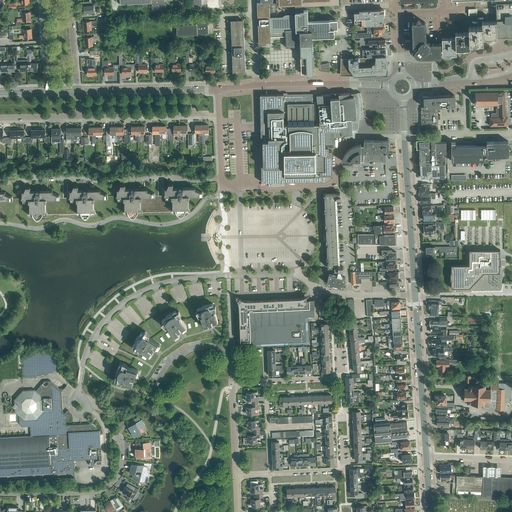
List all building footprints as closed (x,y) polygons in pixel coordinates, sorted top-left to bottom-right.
[(16,8),(16,5),(21,4),(21,5),(29,4),(28,0),(21,0),(21,2),(15,2),(15,3),(8,3),(9,9),(16,8)] [(129,17),(125,17),(126,37),(153,37),(152,24),(144,24),(144,16),(144,13),(160,13),(161,14),(162,15),(164,15),(165,15),(166,15),(167,14),(168,14),(168,13),(169,12),(170,11),(170,10),(170,9),(170,8),(169,7),(168,6),(168,5),(166,5),(166,2),(165,2),(164,0),(127,0),(128,5),(129,5),(129,17)] [(189,0),(190,8),(202,7),(202,0),(189,0)] [(219,8),(218,0),(206,0),(207,9),(219,8)] [(275,0),(276,2),(273,2),(272,0),(260,0),(260,3),(257,3),(257,12),(258,43),(259,43),(271,42),(271,37),(285,36),(286,47),(292,47),(292,48),(293,48),(294,49),(295,49),(295,48),(296,48),(296,47),(300,47),(301,70),(301,73),(306,73),(306,75),(314,75),(314,69),(312,40),(312,37),(334,36),(334,35),(334,29),(337,29),(337,20),(333,20),(323,20),(320,20),(313,21),(308,21),(308,13),(307,10),(304,10),(302,10),(302,6),(310,6),(320,5),(331,5),(337,5),(338,5),(338,0),(275,0)] [(511,1),(496,2),(496,14),(497,37),(510,36),(511,36),(511,1)] [(84,13),(94,13),(93,5),(84,6),(84,13)] [(30,18),(30,12),(25,12),(25,8),(19,9),(20,13),(22,13),(22,19),(17,19),(17,22),(16,22),(16,25),(21,25),(21,22),(31,21),(30,18)] [(354,26),(384,24),(384,9),(359,10),(359,12),(354,12),(354,26)] [(197,34),(208,34),(208,22),(197,22),(197,20),(177,21),(178,24),(176,25),(177,35),(197,34)] [(245,71),(243,20),(231,21),(233,71),(245,71)] [(496,21),(489,21),(489,20),(488,20),(488,21),(481,21),(482,27),(482,38),(483,38),(496,37),(496,21)] [(97,26),(97,21),(91,21),(83,22),(84,31),(91,30),(91,26),(97,26)] [(440,57),(440,55),(440,43),(429,44),(428,43),(429,43),(429,40),(426,41),(425,41),(425,22),(412,23),(413,52),(413,54),(416,57),(418,57),(440,57)] [(384,30),(385,29),(385,26),(383,25),(374,25),(374,30),(367,31),(367,33),(357,33),(358,37),(358,38),(371,37),(379,37),(379,35),(381,35),(381,33),(384,33),(384,30)] [(482,27),(476,27),(476,26),(475,26),(474,26),(474,27),(468,27),(468,32),(469,32),(469,43),(483,43),(483,38),(482,38),(482,27)] [(32,38),(31,29),(24,29),(24,35),(19,36),(19,38),(24,38),(32,38)] [(469,32),(468,32),(463,32),(462,32),(461,32),(461,33),(455,33),(455,38),(456,49),(469,49),(469,43),(469,32)] [(93,46),(92,40),(98,39),(98,37),(99,37),(99,33),(94,34),(94,37),(92,37),(84,37),(85,46),(93,46)] [(455,38),(449,38),(449,37),(448,37),(448,38),(447,38),(441,38),(441,43),(442,55),(456,54),(456,49),(455,38)] [(386,55),(387,54),(386,52),(386,51),(385,48),(366,49),(367,57),(386,55)] [(27,58),(27,63),(27,71),(32,71),(32,70),(34,70),(37,70),(37,63),(31,63),(31,56),(34,56),(33,49),(26,50),(26,58),(27,58)] [(186,51),(186,61),(186,64),(189,63),(189,71),(198,71),(198,63),(192,63),(192,57),(189,57),(189,51),(186,51)] [(139,63),(139,64),(138,64),(139,72),(148,72),(147,64),(142,64),(142,62),(142,58),(139,58),(139,52),(135,52),(136,63),(139,63)] [(122,65),(122,67),(122,74),(131,74),(131,69),(135,69),(134,64),(126,64),(126,60),(122,60),(122,56),(121,56),(121,53),(119,53),(119,56),(119,65),(122,65)] [(209,65),(209,60),(211,60),(211,56),(206,56),(206,54),(203,54),(203,64),(206,64),(206,73),(215,73),(215,65),(209,65)] [(18,66),(18,60),(17,60),(17,55),(14,55),(15,63),(8,63),(8,72),(12,71),(15,71),(15,66),(18,66)] [(387,75),(388,64),(386,56),(340,59),(340,75),(354,76),(376,74),(387,75)] [(164,64),(158,64),(158,62),(158,58),(155,58),(155,57),(152,57),(152,62),(155,62),(155,72),(164,72),(164,64)] [(181,64),(176,64),(176,57),(169,57),(169,63),(172,63),(172,72),(181,71),(181,64)] [(8,72),(8,63),(1,63),(1,59),(0,59),(0,66),(1,66),(1,71),(4,71),(4,72),(8,72)] [(27,71),(27,63),(21,63),(20,60),(18,60),(18,66),(21,66),(21,71),(23,70),(23,71),(27,71)] [(96,67),(91,67),(91,61),(87,61),(87,67),(87,75),(96,75),(96,67)] [(114,65),(114,67),(108,67),(108,61),(102,61),(102,67),(105,67),(105,75),(114,75),(114,71),(118,71),(118,65),(114,65)] [(345,136),(345,135),(352,134),(352,129),(358,129),(359,119),(362,118),(363,115),(363,111),(363,109),(363,105),(363,103),(362,100),(362,98),(361,95),(360,92),(350,93),(339,94),(339,93),(331,94),(318,95),(318,92),(313,92),(313,94),(287,94),(287,93),(283,93),(283,94),(260,95),(260,113),(260,114),(261,121),(261,124),(261,125),(263,129),(263,130),(263,131),(263,134),(263,135),(261,139),(261,140),(261,141),(262,182),(326,181),(326,174),(332,174),(332,150),(329,150),(329,147),(335,147),(335,136),(342,136),(342,135),(344,135),(344,136),(345,136)] [(505,92),(475,93),(475,97),(474,97),(473,96),(472,97),(472,98),(473,98),(473,101),(475,101),(475,105),(497,105),(497,108),(496,108),(496,113),(491,113),(491,118),(490,118),(490,126),(508,125),(508,117),(506,117),(506,115),(506,114),(506,111),(505,111),(505,92)] [(454,95),(436,96),(436,94),(433,94),(433,96),(423,96),(423,99),(424,107),(438,106),(443,106),(447,106),(450,106),(455,105),(454,95)] [(437,131),(438,106),(424,107),(421,107),(421,110),(421,112),(421,131),(437,131)] [(106,135),(106,141),(107,145),(111,145),(110,141),(114,141),(117,141),(117,138),(117,134),(117,127),(110,127),(110,130),(106,130),(106,135)] [(38,137),(38,128),(34,128),(34,130),(31,130),(32,137),(28,137),(28,142),(32,142),(34,137),(38,137)] [(43,128),(38,128),(38,137),(43,137),(45,142),(46,142),(46,146),(49,146),(49,142),(49,137),(45,137),(45,129),(43,129),(43,128)] [(61,140),(60,137),(60,134),(61,134),(61,130),(60,130),(60,128),(55,129),(55,128),(52,128),(52,137),(51,137),(52,142),(60,142),(60,151),(63,151),(64,151),(64,149),(64,140),(61,140)] [(17,138),(17,129),(13,129),(13,130),(10,130),(10,137),(7,137),(7,143),(11,143),(12,138),(17,138)] [(21,130),(21,129),(17,129),(17,138),(22,138),(24,143),(28,142),(28,137),(24,137),(24,130),(21,130)] [(443,163),(443,156),(443,153),(446,153),(446,141),(435,142),(435,139),(431,139),(431,140),(416,140),(416,149),(418,149),(418,162),(419,162),(419,177),(445,176),(445,163),(443,163)] [(388,153),(389,140),(364,140),(364,146),(361,146),(361,144),(359,144),(357,145),(354,146),(352,147),(351,148),(349,149),(347,151),(346,152),(344,154),(343,156),(342,158),(342,160),(361,161),(361,160),(363,160),(363,161),(386,161),(386,155),(385,155),(385,153),(388,153)] [(487,157),(509,156),(508,141),(486,142),(486,145),(455,146),(455,142),(451,142),(451,161),(487,160),(487,157)] [(69,149),(64,149),(64,151),(64,160),(74,160),(74,155),(70,155),(69,149)] [(189,196),(200,195),(200,191),(199,191),(198,190),(197,190),(195,189),(195,187),(183,188),(183,190),(178,190),(178,188),(173,188),(173,184),(169,184),(167,188),(165,188),(165,192),(164,195),(165,195),(165,196),(171,196),(171,199),(173,199),(173,208),(175,208),(175,209),(176,209),(176,211),(176,212),(177,212),(177,213),(178,213),(178,214),(179,215),(180,215),(181,215),(182,215),(183,214),(184,213),(185,212),(185,211),(185,210),(186,210),(186,209),(186,208),(188,208),(188,199),(189,199),(189,196)] [(429,187),(430,186),(430,184),(421,184),(421,187),(419,187),(419,193),(429,193),(429,187)] [(141,197),(152,196),(152,192),(151,192),(150,191),(149,191),(148,191),(148,190),(148,188),(135,189),(135,191),(130,191),(130,189),(125,189),(125,185),(121,185),(119,189),(117,189),(117,193),(116,196),(117,196),(117,197),(124,197),(124,200),(125,200),(125,209),(127,209),(128,210),(128,211),(128,212),(129,213),(129,214),(130,214),(130,215),(131,216),(132,216),(133,216),(134,216),(135,215),(136,215),(136,214),(137,213),(137,212),(138,211),(138,210),(138,209),(141,209),(140,200),(141,200),(141,197)] [(93,201),(94,201),(94,198),(105,197),(105,193),(104,193),(103,192),(102,192),(100,191),(100,189),(88,190),(88,192),(83,192),(83,190),(78,190),(78,186),(74,186),(72,190),(70,190),(70,194),(69,197),(70,197),(70,198),(76,198),(76,201),(78,201),(78,210),(80,210),(80,211),(81,212),(81,213),(81,214),(82,214),(82,215),(83,216),(84,217),(85,217),(86,217),(87,217),(88,216),(89,215),(90,214),(90,213),(91,212),(91,211),(91,210),(93,210),(93,201)] [(45,202),(46,202),(46,199),(57,198),(57,194),(56,194),(55,194),(55,193),(54,193),(53,193),(53,190),(40,191),(40,193),(35,193),(35,191),(30,191),(30,187),(26,187),(24,191),(22,191),(22,195),(21,198),(22,198),(22,199),(29,199),(29,202),(30,202),(30,211),(32,211),(33,212),(33,213),(33,214),(34,215),(34,216),(35,216),(36,217),(36,218),(37,218),(38,218),(39,218),(40,217),(41,217),(41,216),(42,215),(42,214),(43,214),(43,213),(43,212),(43,211),(46,211),(45,202)] [(173,199),(171,199),(171,196),(165,196),(165,195),(164,195),(165,192),(165,188),(163,188),(163,196),(160,196),(155,196),(155,197),(152,197),(152,196),(141,197),(141,200),(140,200),(141,209),(138,209),(138,210),(138,211),(137,212),(137,213),(177,212),(176,212),(176,211),(176,209),(175,209),(175,208),(173,208),(173,199)] [(69,197),(70,194),(70,190),(68,190),(68,198),(66,198),(60,198),(60,199),(57,199),(57,198),(46,199),(46,202),(45,202),(46,211),(43,211),(43,212),(43,213),(43,214),(42,214),(42,215),(82,214),(81,214),(81,213),(81,212),(80,211),(80,210),(78,210),(78,201),(76,201),(76,198),(70,198),(70,197),(69,197)] [(0,199),(10,199),(10,195),(9,195),(8,195),(8,194),(7,194),(5,194),(5,191),(0,191),(0,199)] [(328,267),(334,267),(335,275),(329,273),(327,283),(343,287),(345,277),(340,276),(340,270),(343,270),(343,266),(338,266),(335,199),(338,199),(341,198),(340,193),(337,193),(325,194),(328,267)] [(430,198),(435,198),(435,193),(430,193),(420,193),(419,193),(420,202),(430,202),(430,198)] [(476,220),(476,210),(461,210),(461,220),(476,220)] [(496,210),(482,210),(482,220),(496,219),(496,210)] [(394,220),(394,217),(393,215),(384,215),(378,215),(378,219),(384,218),(385,222),(386,222),(386,223),(387,224),(393,223),(392,221),(394,221),(394,220)] [(440,229),(444,229),(444,222),(436,222),(436,224),(428,225),(424,225),(424,234),(436,233),(435,227),(440,227),(440,229)] [(374,228),(374,232),(374,234),(395,234),(394,231),(395,230),(395,228),(394,227),(393,227),(393,224),(386,225),(386,224),(380,225),(373,225),(373,228),(374,228)] [(497,248),(504,248),(504,229),(484,229),(484,232),(489,232),(489,231),(493,231),(493,237),(487,237),(487,241),(500,241),(500,245),(497,245),(497,248)] [(395,234),(374,234),(358,234),(358,244),(396,244),(395,234)] [(440,251),(445,251),(445,257),(456,257),(456,246),(454,246),(435,246),(425,247),(426,253),(430,253),(430,254),(435,253),(435,248),(437,249),(440,249),(440,251)] [(386,259),(397,259),(396,252),(389,252),(388,249),(381,249),(382,256),(386,256),(386,259)] [(451,265),(451,288),(470,288),(481,275),(483,273),(490,273),(500,273),(500,250),(469,250),(469,265),(451,265)] [(387,265),(387,269),(386,269),(386,268),(380,269),(380,272),(381,272),(388,272),(391,272),(391,269),(397,268),(396,268),(397,267),(397,265),(396,264),(396,262),(389,262),(386,262),(379,262),(379,265),(385,264),(384,263),(386,263),(386,265),(387,265)] [(351,283),(351,284),(356,283),(361,282),(361,278),(369,278),(369,275),(374,275),(374,272),(374,271),(355,271),(350,272),(351,283)] [(391,272),(388,272),(381,272),(382,275),(386,275),(386,274),(388,273),(388,280),(391,280),(391,279),(398,279),(398,278),(398,277),(398,275),(397,272),(391,272)] [(309,343),(307,320),(307,316),(315,316),(314,300),(311,300),(262,302),(254,302),(254,300),(239,301),(239,309),(241,309),(243,346),(309,343)] [(390,300),(387,301),(387,303),(384,303),(384,300),(375,300),(374,305),(380,305),(380,306),(384,306),(387,305),(389,305),(389,308),(391,308),(391,309),(400,308),(400,307),(400,304),(399,301),(390,301),(390,300)] [(428,300),(428,303),(429,308),(430,308),(430,315),(438,315),(438,308),(439,308),(439,304),(442,304),(442,300),(428,300)] [(218,321),(215,311),(215,310),(215,311),(216,310),(215,305),(215,306),(209,307),(208,305),(209,305),(208,304),(207,305),(205,305),(204,305),(202,306),(201,307),(202,310),(196,311),(198,316),(199,316),(200,316),(203,327),(208,325),(209,327),(212,326),(213,326),(212,323),(218,321)] [(186,326),(182,320),(180,317),(180,316),(181,316),(179,311),(178,311),(173,315),(172,313),(172,312),(170,313),(169,314),(168,315),(166,316),(165,317),(166,317),(167,319),(161,323),(161,324),(166,328),(166,327),(167,326),(175,337),(179,334),(179,333),(182,331),(181,329),(182,329),(186,326)] [(217,339),(212,326),(209,327),(208,325),(203,327),(200,316),(199,316),(198,316),(182,320),(186,326),(182,329),(181,329),(182,331),(179,333),(179,334),(175,337),(167,326),(166,327),(166,328),(151,338),(159,344),(157,348),(156,348),(154,351),(152,350),(151,351),(152,351),(149,356),(139,350),(139,351),(134,358),(129,367),(138,370),(136,375),(138,376),(137,379),(150,383),(148,382),(162,359),(184,343),(216,336),(216,339),(217,339)] [(439,317),(439,320),(430,320),(430,326),(447,326),(447,317),(439,317)] [(446,326),(441,326),(430,326),(431,332),(441,332),(441,335),(446,335),(446,326)] [(159,344),(151,338),(148,337),(149,335),(150,335),(145,331),(141,337),(139,336),(139,335),(138,336),(137,338),(136,339),(135,340),(134,342),(135,342),(137,343),(134,349),(133,349),(139,351),(139,350),(149,356),(152,351),(151,351),(152,350),(154,351),(156,348),(157,348),(159,344)] [(446,344),(446,339),(454,339),(456,339),(462,339),(462,336),(461,336),(461,334),(446,335),(441,335),(438,335),(438,339),(432,339),(432,345),(444,345),(444,348),(451,347),(451,344),(446,344)] [(436,349),(432,349),(433,356),(439,356),(439,359),(446,359),(447,355),(444,355),(443,351),(448,351),(449,352),(452,352),(453,350),(453,347),(451,348),(443,348),(441,348),(440,347),(436,347),(436,349)] [(406,360),(407,360),(406,354),(404,354),(404,351),(401,351),(401,350),(394,351),(394,358),(396,358),(397,360),(397,364),(405,364),(405,363),(406,363),(406,360)] [(449,363),(452,363),(453,364),(455,364),(457,363),(457,360),(452,360),(445,359),(445,360),(436,360),(436,366),(438,366),(438,370),(440,370),(440,371),(445,370),(448,370),(448,366),(449,366),(449,363)] [(138,370),(129,367),(127,366),(127,365),(127,366),(127,365),(122,362),(122,363),(123,363),(121,369),(118,368),(117,369),(116,371),(116,372),(116,374),(115,375),(116,375),(119,376),(117,382),(116,382),(122,383),(122,382),(122,381),(132,385),(134,379),(137,379),(138,376),(136,375),(138,370)] [(361,370),(361,366),(364,366),(364,363),(360,364),(353,365),(353,371),(357,370),(357,373),(363,373),(363,370),(361,370)] [(58,375),(57,366),(23,367),(24,376),(58,375)] [(330,372),(330,366),(320,366),(320,368),(322,368),(322,372),(321,372),(321,375),(327,375),(327,372),(330,372)] [(360,378),(360,374),(351,374),(351,377),(345,377),(345,384),(353,383),(356,383),(356,378),(360,378)] [(62,391),(67,385),(64,388),(60,389),(51,381),(44,381),(36,391),(35,390),(23,390),(15,399),(15,403),(13,406),(15,408),(15,412),(19,415),(20,424),(22,426),(30,426),(31,435),(0,436),(0,476),(74,472),(74,460),(78,460),(97,459),(96,446),(101,446),(100,430),(92,424),(66,425),(64,423),(69,417),(66,414),(63,412),(62,391)] [(498,383),(498,384),(491,384),(491,383),(485,383),(485,385),(468,384),(468,388),(464,388),(464,391),(462,391),(462,396),(464,396),(464,400),(467,400),(467,403),(483,404),(483,409),(490,409),(490,408),(497,408),(497,409),(503,409),(504,401),(507,401),(507,400),(506,400),(506,398),(511,398),(511,383),(498,383)] [(251,400),(252,403),(258,403),(258,400),(259,400),(259,397),(255,397),(255,392),(246,393),(246,395),(245,395),(245,400),(251,400)] [(358,397),(357,397),(357,395),(346,396),(346,402),(352,401),(352,405),(358,405),(358,397)] [(446,403),(446,396),(445,396),(445,395),(442,395),(442,396),(436,396),(436,397),(435,397),(435,400),(436,400),(436,404),(439,404),(439,406),(443,406),(448,406),(454,406),(454,402),(448,403),(446,403)] [(289,404),(289,397),(283,397),(283,400),(279,400),(280,407),(283,406),(283,405),(289,404)] [(258,406),(258,403),(252,403),(252,407),(246,407),(246,412),(247,412),(247,414),(256,414),(256,410),(260,409),(260,406),(258,406)] [(142,419),(140,420),(138,417),(134,419),(136,423),(127,427),(130,431),(131,430),(135,437),(142,433),(140,429),(146,426),(142,419)] [(253,428),(253,431),(259,431),(259,428),(261,428),(260,425),(257,425),(257,420),(248,421),(248,423),(247,424),(247,428),(253,428)] [(409,436),(409,432),(408,432),(407,422),(390,423),(390,422),(374,424),(375,443),(392,442),(392,439),(408,438),(408,436),(409,436)] [(448,436),(454,435),(453,429),(447,430),(447,433),(440,433),(441,444),(449,443),(448,436)] [(463,439),(463,437),(463,434),(461,434),(462,430),(458,429),(457,434),(457,440),(460,440),(460,447),(467,448),(467,439),(463,439)] [(257,438),(261,437),(261,435),(260,435),(259,431),(253,431),(253,435),(247,435),(247,437),(243,438),(244,444),(249,444),(249,443),(258,442),(257,438)] [(499,443),(499,449),(506,449),(506,440),(506,439),(500,438),(500,432),(497,431),(496,443),(499,443)] [(477,441),(477,437),(477,434),(475,434),(474,434),(474,437),(467,437),(467,439),(467,448),(469,448),(472,448),(474,448),(474,440),(477,441)] [(147,442),(135,443),(136,443),(137,448),(136,448),(136,456),(142,456),(142,458),(145,458),(150,458),(150,448),(147,448),(147,442)] [(402,452),(398,452),(397,449),(391,449),(391,453),(396,452),(396,458),(402,458),(402,462),(411,461),(410,454),(402,455),(402,452)] [(362,459),(362,456),(365,456),(366,457),(372,457),(372,453),(367,453),(362,453),(354,453),(355,460),(357,459),(357,463),(366,463),(366,459),(362,459)] [(282,466),(280,466),(280,463),(284,462),(285,466),(289,466),(289,459),(284,460),(282,460),(272,460),(272,466),(275,466),(275,470),(282,469),(282,466)] [(149,466),(142,465),(131,464),(129,473),(135,474),(136,470),(140,471),(139,476),(133,474),(132,479),(136,481),(145,483),(143,482),(144,478),(145,478),(148,467),(149,466)] [(451,472),(450,464),(439,465),(440,473),(451,472)] [(500,467),(483,467),(482,474),(500,475),(500,467)] [(412,470),(404,471),(404,470),(397,470),(398,474),(394,474),(395,478),(404,477),(412,476),(412,474),(412,473),(412,472),(412,471),(412,470)] [(511,477),(492,477),(492,476),(483,476),(457,475),(456,482),(452,481),(452,495),(511,497),(511,477)] [(259,484),(258,484),(258,481),(251,481),(250,481),(251,487),(249,487),(250,492),(256,492),(256,495),(262,495),(262,492),(264,491),(263,489),(260,489),(259,484)] [(138,489),(136,487),(127,483),(126,486),(122,492),(133,498),(138,489)] [(358,493),(358,490),(360,489),(360,487),(350,487),(350,494),(355,493),(355,497),(362,497),(362,493),(358,493)] [(263,498),(262,495),(256,495),(256,499),(250,499),(250,504),(251,504),(252,506),(263,506),(263,501),(264,501),(264,498),(263,498)] [(120,506),(114,497),(110,500),(105,504),(105,505),(107,507),(104,508),(104,509),(105,508),(107,511),(114,511),(117,510),(116,509),(120,506)]
